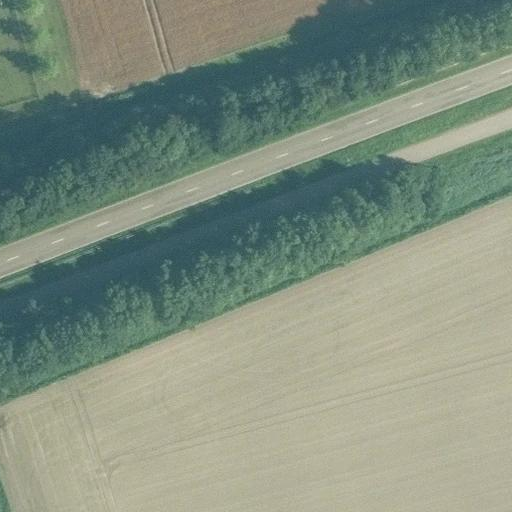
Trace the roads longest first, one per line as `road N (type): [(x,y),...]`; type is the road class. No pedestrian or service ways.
road 1 (unclassified): [(0,313),(511,117)]
road 2 (secondary): [(0,264),(511,72)]
